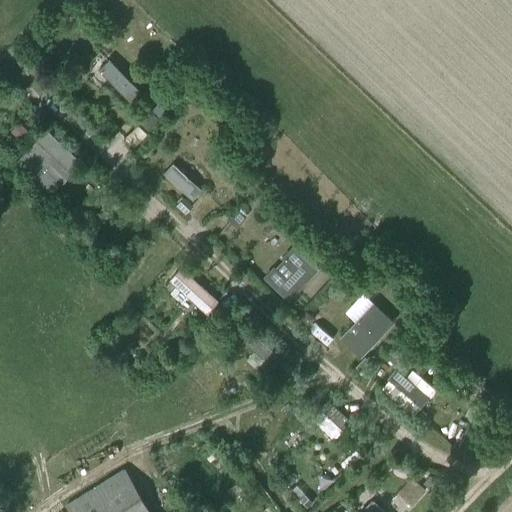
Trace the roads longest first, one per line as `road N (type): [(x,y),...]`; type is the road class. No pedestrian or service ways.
road 1 (track): [(502,470),(416,443),(20,78)]
road 2 (track): [(337,371),(124,448),(35,511)]
